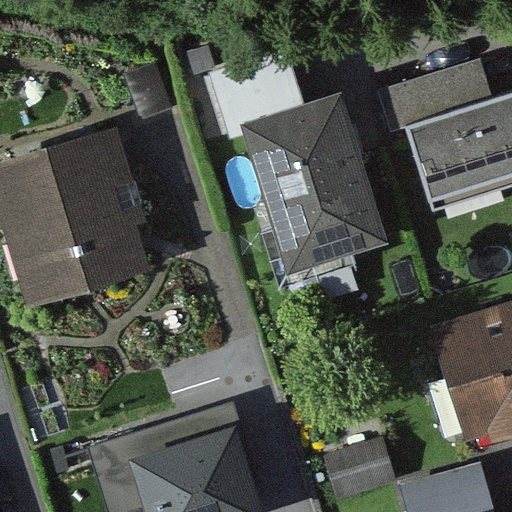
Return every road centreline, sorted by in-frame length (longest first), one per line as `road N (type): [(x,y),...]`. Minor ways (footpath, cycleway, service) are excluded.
road 1 (residential): [(165,117),(312,511)]
road 2 (residential): [(511,34),(438,41),(297,73)]
